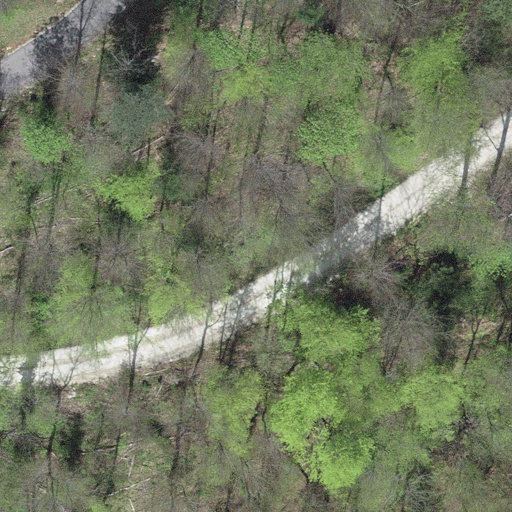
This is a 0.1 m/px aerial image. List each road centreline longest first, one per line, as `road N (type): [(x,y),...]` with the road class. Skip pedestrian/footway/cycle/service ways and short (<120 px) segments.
road 1 (track): [(0,373),(125,354),(199,332),(257,303),(511,122)]
road 2 (unclassified): [(108,0),(0,82)]
